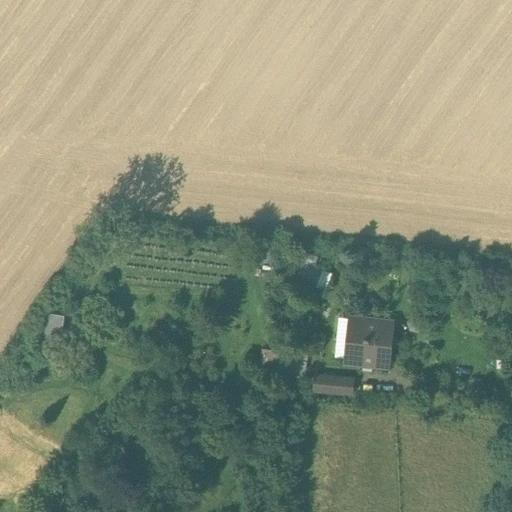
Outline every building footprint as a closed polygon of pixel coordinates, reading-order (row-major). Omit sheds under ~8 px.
[(303,264),(295,285),(310,290),(312,284),(317,270),(303,264)] [(58,350),(65,317),(47,314),(42,346),(58,350)] [(392,322),(351,318),(347,362),(388,367),(392,322)] [(278,352),(264,350),(261,373),(275,375),(278,352)] [(302,355),(278,352),(275,375),(299,379),(302,355)] [(302,355),(299,379),(304,380),(308,356),(302,355)] [(352,379),(317,376),(315,390),(351,394),(352,379)]
